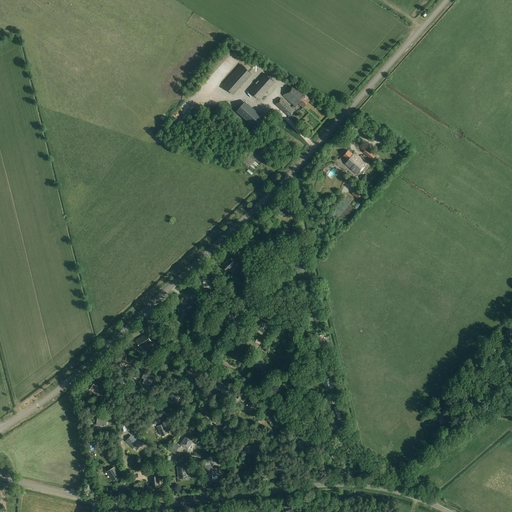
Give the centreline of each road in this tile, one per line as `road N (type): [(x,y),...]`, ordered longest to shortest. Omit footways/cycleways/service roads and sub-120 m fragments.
road 1 (tertiary): [(0,428),(65,384),(290,173),(447,0)]
road 2 (track): [(404,478),(146,308)]
road 3 (unclassified): [(97,501),(157,505),(325,484),(396,492)]
road 4 (track): [(246,493),(229,455),(90,360)]
road 5 (unclassified): [(511,410),(477,417),(396,492)]
road 6 (track): [(294,407),(303,381),(292,330),(253,301)]
